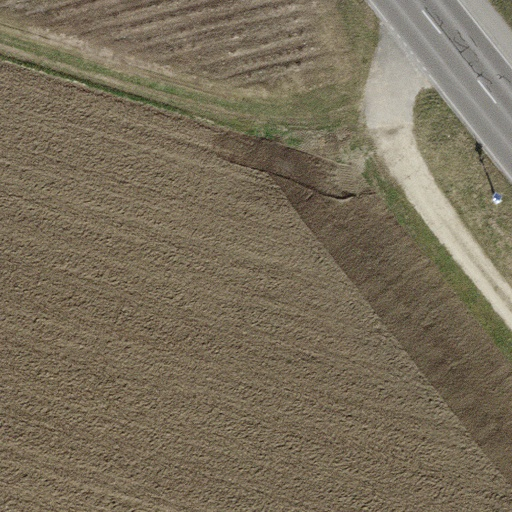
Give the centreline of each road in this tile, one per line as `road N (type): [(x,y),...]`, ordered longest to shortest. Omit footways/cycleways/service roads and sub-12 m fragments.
road 1 (track): [(424,14),(394,65),(392,124),(438,202),(511,297)]
road 2 (primary): [(412,0),(511,124)]
